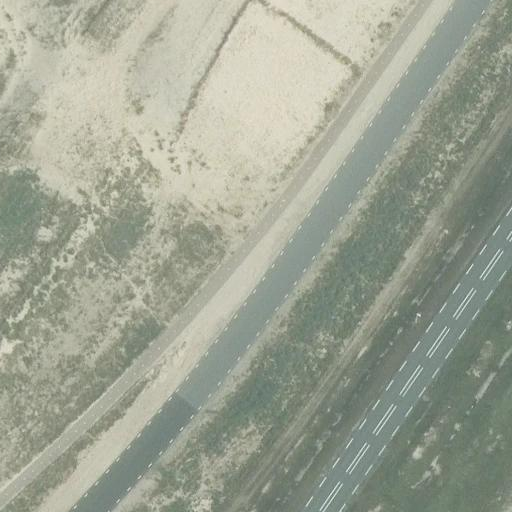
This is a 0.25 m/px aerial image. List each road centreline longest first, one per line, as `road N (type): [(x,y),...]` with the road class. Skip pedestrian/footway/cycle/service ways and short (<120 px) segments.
road 1 (unclassified): [(477,0),(193,399),(94,511)]
road 2 (secondary): [(511,236),(321,511)]
